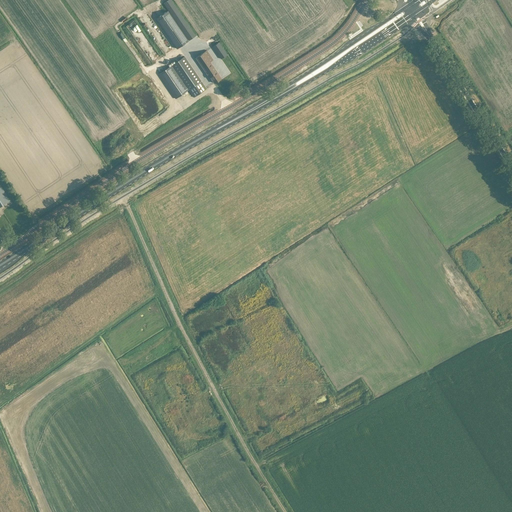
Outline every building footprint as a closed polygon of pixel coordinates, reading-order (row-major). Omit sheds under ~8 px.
[(167,0),(164,3),(189,40),(196,35),(171,0),(167,0)] [(122,7),(108,16),(115,27),(129,19),(122,7)] [(156,18),(177,48),(189,40),(168,10),(156,18)] [(145,22),(150,33),(154,31),(153,29),(155,29),(151,19),(145,22)] [(212,46),(221,59),(227,54),(219,42),(212,46)] [(210,76),(214,83),(221,78),(210,62),(213,60),(207,50),(196,57),(209,77),(210,76)] [(159,73),(176,98),(189,90),(194,97),(206,88),(184,56),(159,73)] [(69,57),(48,72),(106,154),(127,139),(69,57)] [(0,206),(10,200),(0,183),(0,206)]
